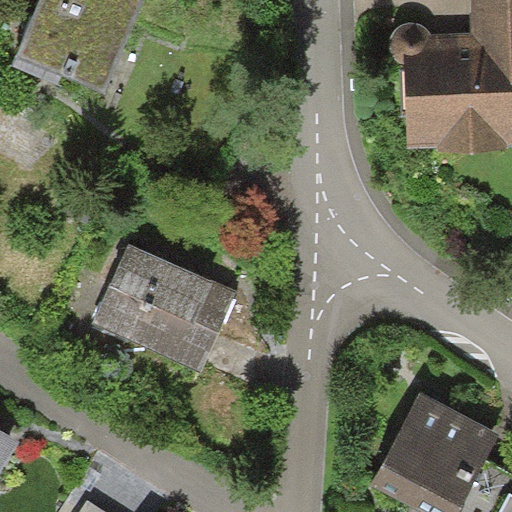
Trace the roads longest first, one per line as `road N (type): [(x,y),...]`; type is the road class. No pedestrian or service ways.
road 1 (residential): [(331,220),(305,511)]
road 2 (residential): [(240,511),(0,357)]
road 3 (residential): [(511,348),(331,220)]
road 4 (residential): [(326,0),(331,220)]
